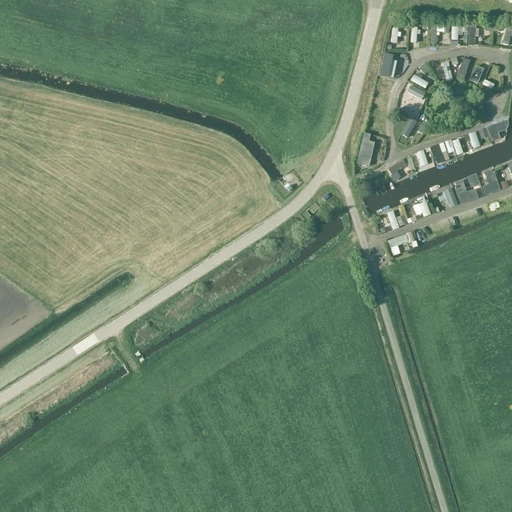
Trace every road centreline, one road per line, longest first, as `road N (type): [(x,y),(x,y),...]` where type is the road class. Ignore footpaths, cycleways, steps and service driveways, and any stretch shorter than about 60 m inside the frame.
road 1 (tertiary): [(0,399),(263,229),(328,165)]
road 2 (unclassified): [(445,511),(364,245),(328,165)]
road 3 (tertiary): [(328,165),(377,0)]
